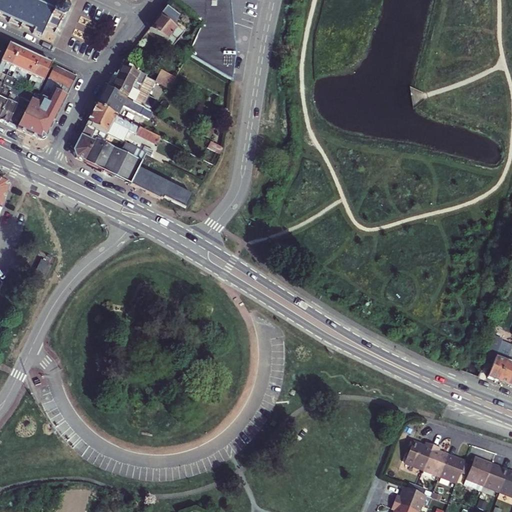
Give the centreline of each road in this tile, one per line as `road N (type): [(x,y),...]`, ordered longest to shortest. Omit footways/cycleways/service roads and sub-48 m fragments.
road 1 (primary): [(193,256),(328,339),(511,422)]
road 2 (primary): [(511,407),(365,345),(202,243)]
road 3 (residential): [(202,243),(238,193),(272,0)]
road 4 (residential): [(132,223),(62,291),(0,407)]
